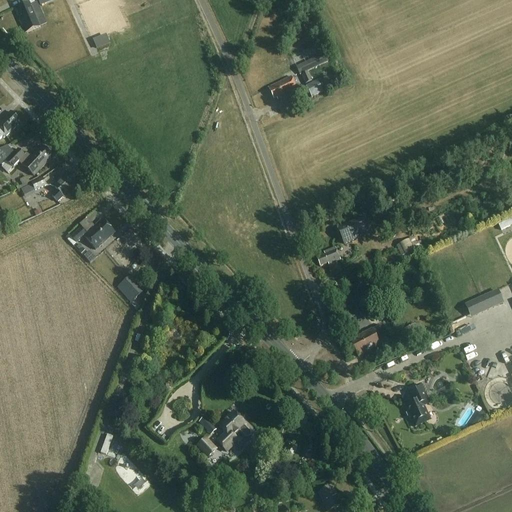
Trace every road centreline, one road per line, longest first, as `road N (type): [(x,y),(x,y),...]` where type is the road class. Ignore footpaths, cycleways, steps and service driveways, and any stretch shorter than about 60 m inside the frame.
road 1 (primary): [(298,366),(0,55)]
road 2 (unclassified): [(298,366),(328,326),(200,0)]
road 3 (primary): [(406,511),(298,366)]
